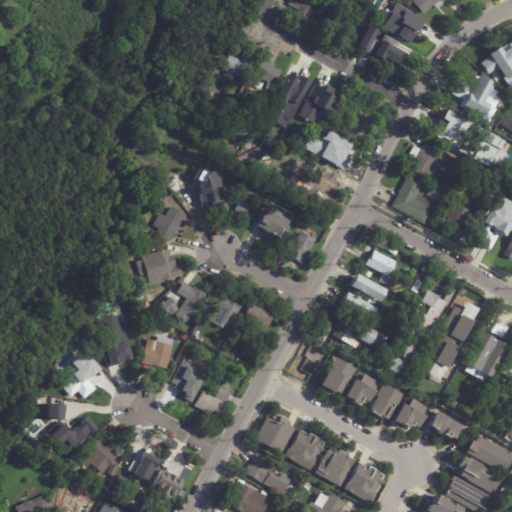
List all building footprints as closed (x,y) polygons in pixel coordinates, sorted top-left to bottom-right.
[(295,13),(285,8),(288,0),(291,0),(297,3),(298,0),(324,0),(326,1),(322,9),(314,5),(307,19),(295,13)] [(446,0),(436,8),(434,5),(422,14),(412,1),(413,0),(446,0)] [(420,17),(414,27),(403,21),(396,35),(381,27),(378,25),(382,16),(385,18),(387,15),(387,16),(395,1),(412,10),(411,12),(420,17)] [(352,4),(357,8),(354,12),(349,9),(352,4)] [(376,30),(367,25),(355,46),(365,51),(376,30)] [(402,62),(394,58),(390,65),(372,56),(375,51),(366,46),(373,34),(387,41),(390,36),(410,47),(402,62)] [(236,44),(240,47),(234,57),(242,61),(241,62),(249,67),(242,80),(235,76),(230,83),(221,78),(225,71),(220,68),(234,43),(236,44)] [(479,60),(489,48),(499,56),(509,43),(511,45),(511,63),(509,66),(511,68),(511,75),(510,78),(502,72),(499,76),(479,60)] [(259,60),(265,63),(266,62),(273,66),(272,67),(280,72),(272,86),(255,76),(252,80),(247,77),(250,72),(251,73),(259,60)] [(288,73),(292,75),(293,74),(299,78),(307,83),(300,97),(279,85),(286,71),(288,73)] [(469,74),(477,80),(478,78),(493,87),(480,107),(466,98),(469,93),(460,87),(468,74),(469,74)] [(270,85),(272,87),(269,92),(263,88),(266,83),(270,85)] [(315,84),(319,86),(319,85),(327,89),(326,91),(336,96),(329,109),(305,97),(313,83),(315,84)] [(435,138),(440,129),(434,125),(443,110),(467,123),(458,139),(456,138),(450,149),(434,140),(435,138)] [(368,122),(357,142),(343,135),(352,118),(349,116),(352,112),(369,121),(368,122)] [(500,126),(511,132),(511,116),(507,113),(500,126)] [(236,141),(234,140),(237,136),(228,132),(233,123),(241,127),(243,123),(250,126),(241,144),(236,141)] [(507,130),(509,131),(506,136),(499,133),(502,127),(507,130)] [(321,137),(319,143),(311,139),(316,131),(323,134),(321,137)] [(496,171),(504,152),(499,150),(503,141),(484,132),(471,159),(496,171)] [(353,145),(354,146),(343,167),(329,160),(340,138),(353,145)] [(302,139),(315,147),(311,155),(297,147),(302,139)] [(423,143),(440,153),(426,179),(410,170),(417,158),(415,157),(423,143)] [(208,145),(216,150),(213,156),(204,151),(208,145)] [(310,167),(308,171),(301,167),(306,156),(313,160),(310,167)] [(464,174),(472,164),(480,170),(472,181),(464,174)] [(339,173),(340,174),(328,195),(313,187),(323,170),(321,169),(324,165),(339,173)] [(428,187),(422,197),(435,204),(424,225),(390,207),(408,174),(424,182),(423,184),(428,187)] [(435,184),(439,177),(450,183),(445,191),(435,184)] [(500,180),(506,183),(502,190),(497,187),(500,180)] [(439,203),(426,195),(431,186),(444,194),(439,203)] [(250,219),(233,210),(237,203),(227,197),(232,187),(242,193),(244,189),(261,198),(250,219)] [(212,209),(189,213),(187,197),(201,195),(201,192),(208,191),(208,194),(218,193),(220,208),(212,209)] [(456,236),(453,234),(454,231),(443,225),(454,204),(469,212),(456,236)] [(184,215),(174,233),(177,235),(174,238),(173,238),(171,241),(169,240),(168,242),(155,234),(156,231),(151,228),(159,214),(164,216),(169,207),(184,215)] [(502,237),(496,248),(482,241),(484,238),(472,232),(485,208),(498,215),(500,211),(506,214),(503,221),(509,224),(502,237)] [(285,229),(277,243),(250,228),(258,214),(285,229)] [(299,227),(293,224),(295,218),(301,221),(299,227)] [(312,240),(299,265),(277,254),(286,237),(292,240),(296,231),(312,240)] [(511,257),(511,260),(502,255),(511,237),(511,257)] [(140,250),(141,244),(151,245),(151,252),(140,250)] [(173,256),(175,266),(177,266),(179,276),(148,285),(145,275),(140,276),(136,262),(141,260),(140,257),(167,250),(169,257),(173,256)] [(370,251),(393,262),(392,263),(396,264),(390,279),(363,266),(370,251)] [(348,284),(354,275),(383,291),(376,303),(372,300),(370,302),(364,299),(365,297),(357,292),(357,293),(353,291),(353,290),(347,287),(348,284)] [(416,280),(421,284),(416,293),(410,290),(415,280),(416,280)] [(192,320),(178,311),(193,287),(208,296),(192,320)] [(443,304),(426,335),(419,332),(414,341),(420,345),(403,377),(394,372),(393,374),(381,367),(388,355),(398,361),(402,353),(393,347),(413,311),(422,316),(427,308),(417,302),(423,291),(435,297),(434,298),(443,303),(443,304)] [(366,321),(336,304),(340,297),(341,298),(343,293),(373,309),(366,321)] [(136,299),(141,294),(144,298),(139,302),(136,299)] [(166,315),(178,304),(169,294),(157,305),(166,315)] [(221,297),(239,307),(228,328),(223,325),(220,329),(206,321),(219,296),(221,297)] [(153,311),(159,304),(164,308),(158,315),(153,311)] [(251,306),(272,316),(263,334),(239,323),(248,304),(251,306)] [(462,311),(464,312),(465,310),(469,312),(468,314),(479,320),(471,335),(450,323),(458,309),(462,311)] [(370,336),(365,346),(357,342),(354,349),(330,335),(333,329),(332,328),(334,324),(336,325),(341,315),(361,326),(361,327),(372,333),(370,336)] [(133,326),(134,318),(141,320),(139,327),(133,326)] [(324,328),(329,329),(322,342),(310,336),(315,327),(324,328)] [(454,329),(450,338),(446,336),(450,327),(454,329)] [(370,344),(375,332),(385,338),(379,349),(370,344)] [(509,339),(503,351),(496,347),(502,335),(509,339)] [(158,368),(140,363),(146,340),(155,342),(156,336),(171,340),(170,346),(171,346),(165,369),(158,368)] [(451,346),(457,336),(462,338),(457,349),(451,346)] [(113,366),(107,368),(107,367),(104,368),(97,345),(113,340),(115,346),(128,343),(133,360),(113,366)] [(454,346),(441,340),(425,374),(437,381),(454,346)] [(511,380),(498,372),(511,348),(511,380)] [(209,350),(216,353),(213,358),(206,354),(209,350)] [(86,358),(80,364),(73,359),(79,352),(86,358)] [(478,356),(488,361),(486,363),(491,366),(487,374),(482,371),(478,378),(465,370),(474,353),(478,356)] [(195,395),(170,383),(182,358),(185,359),(187,355),(196,359),(194,364),(207,371),(195,395)] [(337,395),(352,368),(332,357),(318,385),(337,395)] [(66,362),(61,372),(54,368),(59,359),(66,362)] [(98,370),(89,379),(95,384),(82,399),(64,383),(77,369),(80,372),(89,362),(98,370)] [(366,403),(376,382),(355,372),(342,398),(356,405),(359,399),(366,403)] [(387,421),(400,393),(379,384),(366,411),(387,421)] [(229,394),(215,420),(204,414),(205,413),(192,406),(200,391),(213,398),(219,388),(229,394)] [(391,420),(414,431),(425,407),(402,396),(391,420)] [(61,419),(62,404),(46,404),(45,419),(61,419)] [(89,413),(90,435),(72,436),(70,407),(88,405),(89,413)] [(457,425),(432,412),(424,426),(450,440),(457,425)] [(96,431),(87,417),(67,432),(57,418),(43,428),(63,455),(96,431)] [(280,454),(293,426),(277,418),(275,423),(263,417),(252,441),(280,454)] [(508,429),(511,431),(511,444),(503,439),(508,429)] [(308,435),(313,438),(314,437),(318,439),(317,440),(322,443),(319,449),(320,449),(309,470),(283,456),(298,431),(306,435),(307,434),(308,435)] [(511,454),(472,436),(464,454),(504,472),(511,454)] [(104,446),(118,458),(107,471),(104,469),(100,474),(79,457),(94,438),(104,446)] [(313,474),(325,452),(330,454),(331,452),(336,455),(338,452),(347,456),(346,459),(351,461),(338,487),(313,474)] [(132,453),(141,458),(142,456),(156,465),(143,488),(128,480),(135,468),(132,467),(130,470),(123,466),(131,453),(132,453)] [(269,469),(271,470),(263,485),(243,475),(246,470),(245,470),(248,464),(248,465),(254,454),(269,462),(266,468),(269,469)] [(167,458),(172,460),(171,461),(187,470),(176,492),(160,483),(159,486),(152,483),(154,479),(153,478),(165,457),(167,458)] [(499,475),(457,458),(450,475),(493,492),(499,475)] [(341,490),(367,503),(382,476),(356,462),(341,490)] [(179,481),(161,470),(145,500),(164,510),(179,481)] [(481,511),(489,495),(450,477),(441,496),(475,511),(481,511)] [(271,502),(265,511),(238,511),(228,506),(230,503),(227,501),(231,494),(233,495),(239,484),(271,502)] [(458,511),(461,508),(433,494),(424,511),(458,511)] [(344,504),(339,511),(318,511),(327,495),(344,504)] [(47,511),(15,511),(14,507),(21,504),(21,503),(28,500),(28,501),(41,497),(47,511)] [(58,511),(62,502),(69,505),(71,498),(88,505),(85,511),(58,511)] [(288,504),(283,511),(281,511),(279,510),(283,502),(288,504)] [(118,511),(100,503),(95,511),(118,511)]
